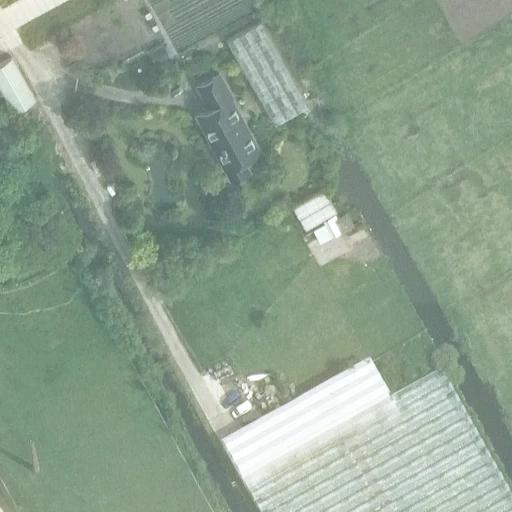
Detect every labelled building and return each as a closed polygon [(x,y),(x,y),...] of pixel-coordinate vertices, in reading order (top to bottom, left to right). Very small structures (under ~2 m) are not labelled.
[(274,122),(308,103),(260,19),(226,38),(274,122)] [(170,55),(164,43),(149,51),(155,63),(170,55)] [(0,85),(14,111),(36,99),(13,56),(0,63),(0,85)] [(242,158),(258,149),(229,96),(231,95),(218,72),(196,84),(208,106),(196,113),(225,166),(224,167),(231,180),(248,170),(242,158)] [(306,228),(337,209),(324,188),(293,206),(306,228)] [(326,223),(314,229),(321,241),(344,228),(336,213),(324,220),(326,223)] [(63,246),(56,254),(62,259),(68,251),(63,246)] [(222,447),(241,482),(388,401),(369,365),(222,447)] [(258,511),(511,511),(511,499),(441,371),(388,401),(241,482),(258,511)]
